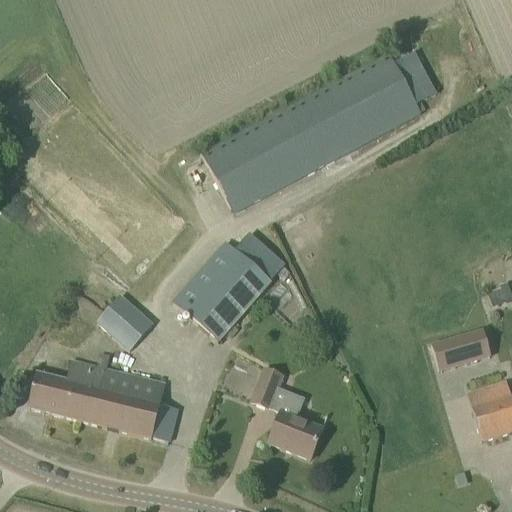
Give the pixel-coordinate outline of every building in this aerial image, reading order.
[(387,55),(198,155),(231,217),(419,117),(415,108),(392,65),(387,55)] [(170,305),(217,346),(269,287),(268,286),(283,268),(247,236),(232,253),(224,245),(170,305)] [(486,293),(492,310),(511,303),(511,300),(507,286),(486,293)] [(94,326),(126,355),(152,327),(119,298),(94,326)] [(430,347),(438,376),(490,362),(482,333),(430,347)] [(36,376),(32,393),(27,412),(151,443),(151,441),(168,446),(176,413),(158,408),(164,386),(69,362),(64,383),(36,376)] [(277,392),(282,379),(264,372),(250,406),(279,418),(268,447),(309,463),(322,432),(295,421),(303,402),(277,392)] [(465,396),(474,427),(480,446),(511,436),(511,398),(509,400),(504,384),(465,396)]
